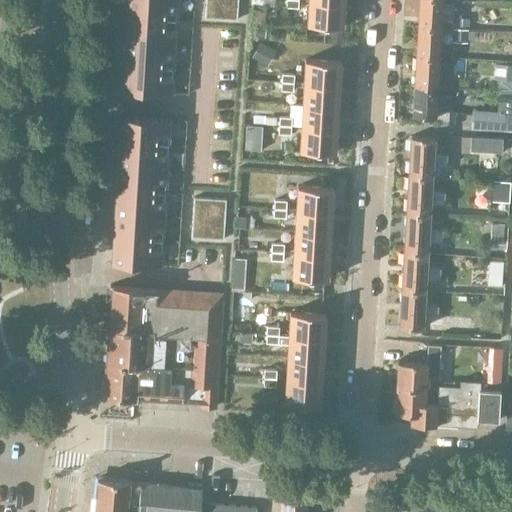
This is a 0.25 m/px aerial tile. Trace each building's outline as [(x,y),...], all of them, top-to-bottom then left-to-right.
[(177,0),(127,0),(125,41),(175,44),(177,0)] [(204,0),(204,17),(236,20),(237,0),(204,0)] [(342,25),(343,2),(308,0),(306,23),(342,25)] [(440,20),(441,3),(441,0),(418,0),(417,26),(439,28),(439,32),(452,33),(453,24),(440,20)] [(438,50),(439,32),(439,28),(417,26),(415,56),(438,57),(437,61),(451,62),(451,53),(438,50)] [(175,44),(125,41),(122,90),(172,93),(175,44)] [(450,83),(451,62),(437,61),(438,57),(415,56),(413,85),(436,86),(436,90),(449,91),(450,83)] [(338,84),(340,61),(304,59),(303,82),(338,84)] [(293,82),(293,74),(281,73),(280,82),(293,82)] [(292,91),(293,82),(280,82),(280,90),(292,91)] [(337,106),(338,84),(303,82),(301,104),(337,106)] [(449,91),(436,90),(436,86),(413,85),(412,115),(433,117),(433,121),(447,121),(448,112),(449,91)] [(336,129),(337,106),(301,104),(300,127),(336,129)] [(452,126),(466,127),(467,111),(452,111),(452,126)] [(511,113),(472,111),(471,127),(509,129),(511,127),(511,113)] [(216,113),(216,133),(230,134),(230,113),(216,113)] [(169,119),(119,116),(116,165),(166,168),(169,119)] [(290,125),(291,117),(279,116),(278,124),(290,125)] [(290,134),(290,125),(278,124),(278,133),(290,134)] [(334,152),(336,129),(300,127),(299,150),(334,152)] [(501,151),(501,138),(469,136),(469,150),(501,151)] [(408,175),(431,177),(431,167),(446,165),(447,155),(432,153),(433,138),(410,137),(410,139),(409,139),(408,150),(410,150),(408,175)] [(238,140),(238,152),(258,153),(259,141),(238,140)] [(166,168),(116,165),(114,213),(164,216),(166,168)] [(430,191),(431,177),(408,175),(408,178),(407,178),(406,188),(408,188),(406,213),(428,214),(429,204),(444,203),(444,193),(430,191)] [(508,201),(509,181),(492,179),(491,200),(508,201)] [(331,211),(332,188),(296,186),(295,209),(331,211)] [(193,197),(190,237),(222,239),(225,199),(193,197)] [(285,209),(285,200),(273,200),(273,208),(285,209)] [(285,217),(285,209),(273,208),(272,216),(285,217)] [(329,233),(331,211),(295,209),(294,231),(329,233)] [(164,216),(114,213),(111,262),(161,265),(164,216)] [(427,228),(428,214),(406,213),(406,216),(404,216),(404,226),(405,226),(404,251),(426,252),(426,242),(441,241),(442,231),(427,228)] [(502,243),(504,222),(490,221),(489,242),(502,243)] [(328,255),(329,233),(294,231),(292,253),(328,255)] [(282,252),(283,243),(271,243),(270,251),(282,252)] [(282,260),(282,252),(270,251),(270,259),(282,260)] [(425,266),(426,252),(404,251),(403,254),(402,254),(401,264),(403,264),(401,288),(424,289),(424,280),(439,279),(439,268),(425,266)] [(327,278),(328,255),(292,253),(291,276),(327,278)] [(503,260),(488,259),(486,284),(501,285),(503,260)] [(221,293),(138,287),(109,286),(109,287),(112,287),(109,327),(139,329),(185,332),(185,326),(219,328),(221,293)] [(423,304),(424,289),(401,288),(401,291),(400,291),(400,302),(399,327),(421,328),(422,318),(437,316),(437,306),(423,304)] [(323,337),(325,314),(289,312),(288,335),(323,337)] [(467,313),(467,333),(493,333),(493,313),(467,313)] [(214,407),(219,328),(185,326),(185,332),(139,329),(109,327),(108,327),(105,362),(149,365),(148,364),(184,366),(188,367),(189,359),(202,360),(200,402),(200,406),(214,407)] [(278,335),(278,326),(266,326),(265,334),(278,335)] [(277,343),(278,335),(265,334),(265,342),(277,343)] [(322,359),(323,337),(288,335),(286,357),(322,359)] [(426,388),(426,377),(438,378),(440,345),(427,344),(426,363),(397,361),(395,386),(426,388)] [(488,370),(488,351),(455,350),(454,369),(488,370)] [(321,381),(322,359),(286,357),(285,379),(321,381)] [(182,401),(200,402),(202,360),(189,359),(188,367),(184,366),(148,364),(149,365),(105,362),(105,376),(103,397),(133,399),(135,399),(135,398),(166,400),(166,401),(181,402),(182,401)] [(275,378),(275,369),(263,369),(263,377),(275,378)] [(274,386),(275,378),(263,377),(262,385),(274,386)] [(319,404),(321,381),(285,379),(283,402),(319,404)] [(426,388),(395,386),(394,412),(410,413),(410,423),(477,427),(478,419),(497,420),(499,390),(480,389),(480,381),(460,380),(459,386),(438,385),(437,404),(425,403),(426,388)] [(183,487),(183,486),(97,478),(93,511),(198,511),(201,488),(183,487)] [(304,511),(305,496),(281,495),(279,511),(304,511)] [(218,511),(219,503),(207,502),(206,511),(218,511)] [(230,511),(231,505),(219,503),(218,511),(230,511)]
